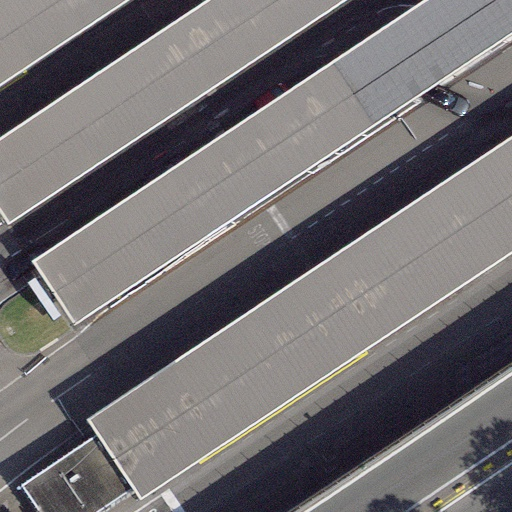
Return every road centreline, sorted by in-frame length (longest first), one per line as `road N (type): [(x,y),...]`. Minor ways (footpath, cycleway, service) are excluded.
road 1 (motorway): [(0,441),(511,85)]
road 2 (motorway): [(0,263),(345,26),(404,0)]
road 3 (motorway): [(190,511),(511,301)]
road 4 (motorway): [(511,406),(352,511)]
